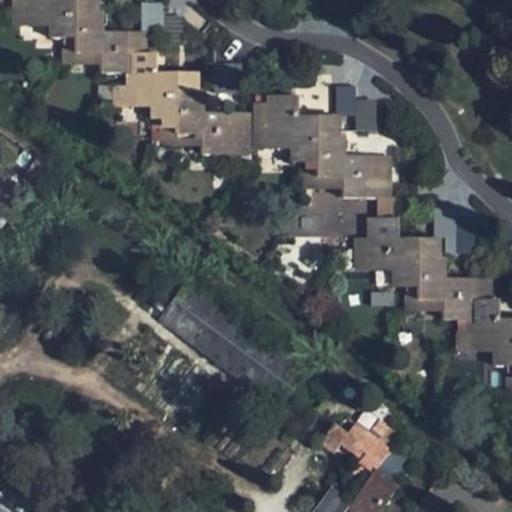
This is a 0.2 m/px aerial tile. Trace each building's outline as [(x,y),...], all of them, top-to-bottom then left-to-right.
[(65,40),(65,45),(79,45),(78,14),(99,14),(99,13),(99,9),(99,1),(83,1),(83,3),(78,3),(77,0),(26,0),(27,8),(15,7),(14,25),(27,25),(27,17),(52,16),(52,25),(52,39),(65,40)] [(144,2),(144,32),(150,32),(164,32),(164,16),(163,2),(144,2)] [(130,54),(151,54),(151,47),(151,40),(135,40),(135,43),(129,42),(129,32),(104,31),(104,13),(99,13),(99,14),(78,14),(79,45),(65,45),(65,63),(79,64),(79,54),(102,55),(102,64),(103,73),(130,73),(130,54)] [(27,25),(52,25),(52,16),(27,17),(27,25)] [(164,32),(164,45),(187,45),(187,41),(186,21),(186,17),(164,16),(164,32)] [(135,40),(151,40),(150,32),(144,32),(129,32),(129,42),(135,43),(135,40)] [(79,64),(102,64),(102,55),(79,54),(79,64)] [(180,94),(199,94),(199,89),(199,81),(184,81),(184,84),(179,84),(179,74),(157,74),(157,64),(154,65),(154,54),(151,54),(130,54),(130,73),(129,87),(115,87),(115,106),(129,106),(129,101),(153,102),(153,106),(153,119),(165,119),(166,126),(180,126),(180,94)] [(214,66),(215,89),(215,94),(233,94),(232,66),(214,66)] [(232,66),(233,94),(242,94),(242,66),(232,66)] [(355,101),(355,86),(334,87),(335,115),(355,116),(355,101)] [(249,154),(249,120),(235,120),(235,123),(229,123),(229,113),(204,113),(205,94),(199,94),(180,94),(180,126),(166,126),(166,148),(178,148),(178,143),(203,144),(203,148),(203,154),(249,154)] [(267,96),(267,99),(267,106),(268,130),(256,130),(256,149),(269,149),(269,138),(293,138),(293,149),(293,161),(306,162),(306,169),(321,169),(321,137),(341,136),(341,132),(340,124),(327,124),(327,126),(321,126),(321,117),(298,116),(299,107),(294,107),(294,96),(267,96)] [(355,116),(356,129),(377,129),(376,101),(355,101),(355,116)] [(268,130),(267,106),(256,106),(256,130),(268,130)] [(235,120),(249,120),(248,113),(229,113),(229,123),(235,123),(235,120)] [(0,159),(15,141),(0,130),(0,159)] [(321,169),(306,169),(307,189),(321,189),(321,181),(344,181),(344,197),(378,197),(391,197),(391,169),(391,164),(376,164),(376,167),(370,166),(371,156),(346,156),(346,136),(341,136),(321,137),(321,169)] [(269,138),(269,149),(293,149),(293,138),(269,138)] [(28,151),(19,164),(43,181),(52,168),(28,151)] [(391,156),(371,156),(370,166),(376,167),(376,164),(391,164),(391,156)] [(391,197),(378,197),(377,219),(391,219),(391,213),(391,197)] [(435,209),(435,213),(435,238),(456,239),(456,223),(456,209),(435,209)] [(0,339),(77,230),(53,214),(0,289),(0,339)] [(396,219),(391,219),(377,219),(368,219),(368,239),(355,239),(356,253),(356,260),(393,260),(393,271),(394,285),(407,285),(407,291),(420,291),(420,259),(442,259),(442,255),(442,245),(421,245),(421,239),(400,239),(401,230),(397,229),(396,219)] [(456,239),(457,252),(478,252),(478,224),(456,223),(456,239)] [(165,263),(128,235),(109,261),(145,288),(165,263)] [(444,320),(470,320),(471,320),(471,300),(492,301),(492,287),(471,287),(470,279),(446,279),(446,259),(442,259),(420,259),(420,291),(407,291),(407,311),(420,311),(420,301),(443,301),(443,312),(444,320)] [(393,260),(356,260),(356,270),(393,271),(393,260)] [(163,291),(175,301),(190,281),(177,272),(163,291)] [(492,279),(470,279),(471,287),(492,287),(492,279)] [(190,281),(175,301),(159,321),(278,411),(308,370),(266,337),(190,281)] [(457,334),(457,353),(472,353),(472,343),(493,343),(493,353),(493,367),(508,367),(508,372),(511,372),(511,319),(501,320),(501,310),(498,310),(498,301),(492,301),(471,300),(471,320),(470,320),(469,334),(457,334)] [(420,311),(443,312),(443,301),(420,301),(420,311)] [(472,343),(472,353),(493,353),(493,343),(472,343)] [(358,442),(366,432),(356,424),(348,434),(358,442)] [(353,511),(378,511),(397,487),(376,471),(391,451),(366,432),(358,442),(348,434),(335,425),(321,442),(333,451),(339,444),(350,453),(361,461),(354,470),(356,472),(355,474),(367,483),(348,508),(353,511)] [(376,471),(397,487),(419,459),(397,443),(391,451),(376,471)] [(350,480),(355,474),(356,472),(354,470),(343,462),(350,453),(339,444),(333,451),(326,463),(350,480)] [(327,488),(312,511),(341,511),(348,501),(327,488)]
